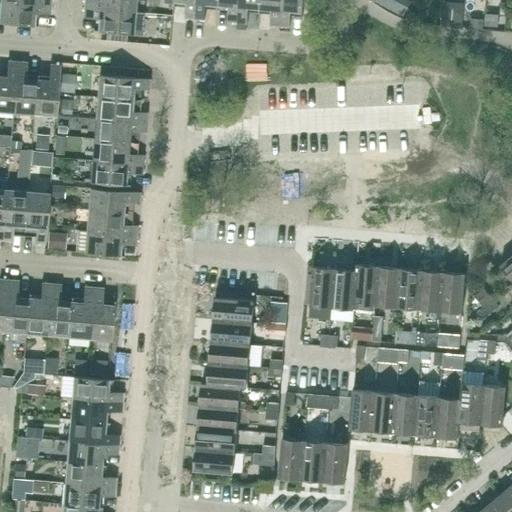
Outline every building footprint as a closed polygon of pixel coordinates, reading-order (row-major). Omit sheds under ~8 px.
[(134,12),(134,0),(85,0),(84,8),(134,12)] [(195,18),(196,0),(174,0),(175,1),(187,2),(185,18),(195,18)] [(218,0),(196,0),(195,18),(205,19),(207,4),(218,5),(218,0)] [(238,22),(239,0),(218,0),(218,5),(229,6),(228,21),(238,22)] [(260,8),(260,0),(239,0),(238,22),(248,23),(249,7),(260,8)] [(280,26),(282,0),(260,0),(260,8),(272,9),(270,25),(280,26)] [(303,12),(304,0),(282,0),(280,26),(290,26),(291,11),(303,12)] [(49,15),(50,5),(1,1),(0,8),(0,22),(33,26),(34,14),(49,15)] [(84,8),(83,18),(99,19),(98,31),(132,34),(136,34),(141,35),(144,13),(134,12),(84,8)] [(0,110),(13,112),(17,63),(7,62),(6,77),(0,76),(0,110)] [(26,79),(27,64),(17,63),(13,112),(34,114),(37,80),(26,79)] [(56,116),(60,66),(50,66),(48,81),(37,80),(34,114),(56,116)] [(70,92),(71,76),(60,75),(58,91),(70,92)] [(148,90),(149,79),(99,75),(98,97),(131,100),(132,88),(148,90)] [(130,111),(131,100),(98,97),(96,118),(145,122),(146,112),(130,111)] [(144,132),(145,122),(96,118),(94,139),(128,142),(129,131),(144,132)] [(127,153),(128,142),(94,139),(92,161),(142,165),(142,155),(127,153)] [(141,175),(142,165),(92,161),(90,182),(124,185),(125,173),(141,175)] [(138,203),(139,192),(90,188),(88,210),(122,213),(123,201),(138,203)] [(25,226),(28,192),(6,190),(2,240),(12,241),(13,225),(25,226)] [(45,243),(49,194),(28,192),(25,226),(36,227),(35,243),(45,243)] [(220,213),(221,199),(206,198),(205,212),(220,213)] [(121,224),(122,213),(88,210),(86,231),(136,235),(136,226),(121,224)] [(135,245),(136,235),(86,231),(85,253),(118,256),(119,244),(135,245)] [(511,278),(511,255),(500,265),(511,278)] [(376,305),(379,266),(357,264),(357,270),(354,303),(355,303),(376,305)] [(332,307),(336,268),(314,266),(310,305),(332,307)] [(397,307),(401,268),(379,266),(376,305),(397,307)] [(357,270),(336,268),(332,307),(354,309),(355,303),(354,303),(357,270)] [(419,309),(422,270),(401,268),(397,307),(419,309)] [(440,311),(444,272),(422,270),(419,309),(440,311)] [(462,313),(466,273),(444,272),(440,311),(462,313)] [(0,330),(4,331),(9,281),(0,280),(0,330)] [(17,298),(18,282),(9,281),(4,331),(26,332),(28,299),(17,298)] [(47,334),(51,285),(41,284),(40,299),(28,299),(26,332),(47,334)] [(60,301),(61,286),(51,285),(47,334),(68,336),(71,302),(60,301)] [(89,338),(93,288),(84,288),(82,303),(71,302),(68,336),(89,338)] [(102,305),(103,289),(93,288),(89,338),(111,340),(112,322),(114,306),(102,305)] [(484,308),(494,300),(488,293),(478,301),(484,308)] [(253,323),(254,301),(215,298),(213,320),(253,323)] [(494,300),(484,308),(490,315),(499,306),(494,300)] [(286,323),(287,304),(275,303),(273,322),(286,323)] [(381,342),(382,329),(384,316),(375,315),(374,328),(373,341),(381,342)] [(251,344),(253,323),(213,320),(211,341),(251,344)] [(286,334),(286,326),(274,325),(273,333),(286,334)] [(373,341),(374,328),(365,328),(364,340),(373,341)] [(416,345),(417,332),(408,331),(407,344),(416,345)] [(417,332),(416,345),(424,346),(426,333),(417,332)] [(329,348),(330,335),(321,334),(320,347),(329,348)] [(337,348),(339,336),(330,335),(329,348),(337,348)] [(460,349),(461,336),(452,335),(451,348),(460,349)] [(479,340),(478,360),(486,360),(487,353),(488,341),(479,340)] [(249,366),(251,344),(211,341),(210,363),(249,366)] [(488,341),(487,353),(495,354),(496,341),(488,341)] [(364,359),(365,346),(357,346),(356,358),(364,359)] [(399,362),(400,349),(392,349),(391,361),(399,362)] [(400,349),(399,362),(408,363),(409,350),(400,349)] [(442,366),(443,353),(435,352),(434,365),(442,366)] [(443,353),(442,366),(451,367),(452,354),(443,353)] [(43,374),(57,375),(59,358),(45,357),(43,374)] [(86,378),(87,360),(75,359),(74,377),(86,378)] [(283,369),(283,360),(271,359),(270,368),(283,369)] [(247,388),(249,366),(210,363),(208,384),(241,387),(247,388)] [(282,377),(283,369),(270,368),(269,376),(282,377)] [(107,379),(86,378),(74,377),(72,398),(121,402),(122,393),(106,391),(107,379)] [(0,378),(0,383),(0,385),(12,386),(13,379),(0,378)] [(202,383),(200,405),(239,409),(245,409),(245,403),(240,402),(241,387),(208,384),(202,383)] [(481,424),(484,385),(462,383),(461,399),(459,422),(460,422),(481,424)] [(45,386),(28,384),(28,394),(44,396),(45,386)] [(503,426),(506,387),(484,385),(481,424),(503,426)] [(372,431),(375,391),(353,389),(352,397),(350,429),(372,431)] [(393,433),(397,393),(375,391),(372,431),(393,433)] [(294,405),(295,392),(286,392),(285,405),(294,405)] [(415,434),(418,395),(397,393),(393,433),(415,434)] [(329,408),(330,395),(322,395),(320,408),(329,408)] [(338,409),(339,396),(330,395),(329,408),(338,409)] [(436,436),(440,397),(418,395),(415,434),(436,436)] [(461,399),(440,397),(436,436),(458,438),(460,422),(459,422),(461,399)] [(120,412),(121,402),(72,398),(70,420),(104,422),(105,411),(120,412)] [(279,412),(280,403),(267,402),(266,411),(279,412)] [(237,430),(239,409),(200,405),(198,427),(237,430)] [(278,421),(279,412),(266,411),(266,419),(278,421)] [(103,434),(104,422),(70,420),(68,441),(118,445),(119,435),(103,434)] [(43,428),(26,427),(26,437),(42,438),(43,428)] [(235,452),(237,430),(198,427),(196,448),(235,452)] [(301,479),(305,440),(283,438),(279,478),(301,479)] [(323,481),(326,442),(305,440),(301,479),(323,481)] [(117,455),(118,445),(68,441),(66,462),(100,465),(101,453),(117,455)] [(345,483),(348,444),(326,442),(323,481),(345,483)] [(263,454),(275,455),(276,446),(263,445),(263,454)] [(233,474),(235,452),(196,448),(194,470),(233,474)] [(275,464),(275,455),(263,454),(262,463),(275,464)] [(99,476),(100,465),(66,462),(65,483),(114,487),(115,477),(99,476)] [(25,477),(26,466),(16,465),(15,477),(25,477)] [(113,497),(114,487),(65,483),(63,504),(97,507),(98,496),(113,497)] [(511,485),(500,495),(511,509),(511,485)] [(511,511),(511,509),(500,495),(484,509),(486,511),(511,511)] [(22,511),(23,501),(11,500),(10,511),(22,511)]
